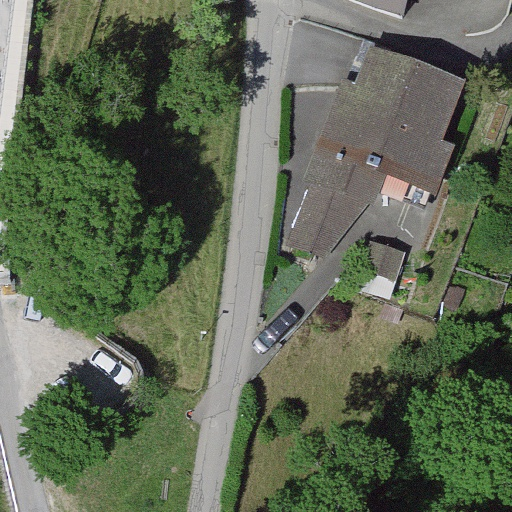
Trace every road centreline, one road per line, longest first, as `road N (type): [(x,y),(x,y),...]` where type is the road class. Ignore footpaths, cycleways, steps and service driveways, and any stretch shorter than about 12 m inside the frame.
road 1 (residential): [(282,0),(194,511)]
road 2 (unknown): [(363,0),(479,64)]
